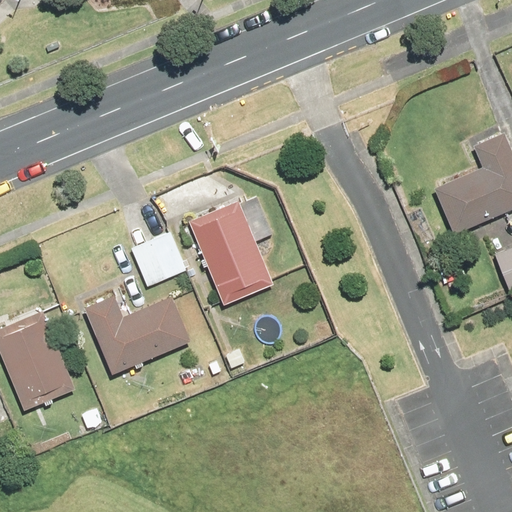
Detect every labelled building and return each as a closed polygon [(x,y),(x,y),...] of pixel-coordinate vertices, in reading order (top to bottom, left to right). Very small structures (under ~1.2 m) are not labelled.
[(482,168),(436,187),(455,233),(511,209),(511,145),(506,131),(472,144),(482,168)] [(193,177),(154,197),(168,224),(207,204),(193,177)] [(243,202),(194,222),(229,306),(278,286),(243,202)] [(174,233),(136,249),(151,286),(190,269),(174,233)] [(511,248),(498,254),(511,290),(511,248)] [(90,306),(117,373),(194,342),(176,298),(132,315),(123,293),(90,306)] [(47,311),(0,330),(0,349),(4,348),(29,409),(79,388),(47,311)]
